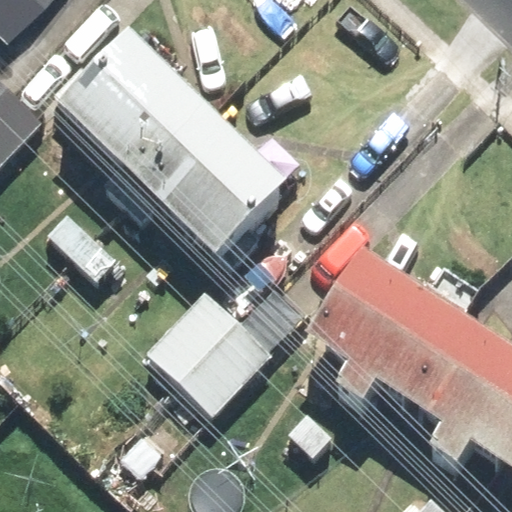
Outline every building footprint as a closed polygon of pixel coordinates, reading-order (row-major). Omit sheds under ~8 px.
[(0,0),(0,21),(20,0),(0,0)] [(119,59),(46,132),(108,194),(99,204),(136,241),(146,232),(198,284),(271,212),(119,59)] [(0,179),(39,136),(0,100),(0,179)] [(114,277),(63,228),(41,251),(91,301),(114,277)] [(511,511),(511,358),(500,377),(452,346),(464,328),(418,298),(406,316),(348,278),(291,364),(330,390),(318,408),(351,430),(363,411),(428,453),(414,474),(448,497),(462,476),(511,508),(511,511)] [(270,374),(199,301),(127,371),(199,444),(270,374)]
